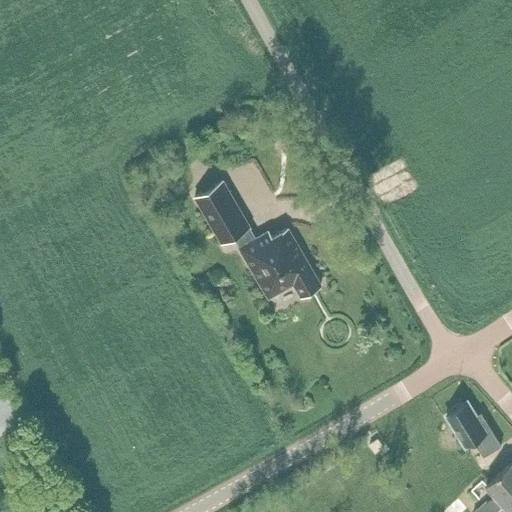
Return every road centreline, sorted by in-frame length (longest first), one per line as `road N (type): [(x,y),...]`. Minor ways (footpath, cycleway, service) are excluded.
road 1 (unclassified): [(459,358),(438,335),(248,0)]
road 2 (tertiary): [(192,511),(459,358)]
